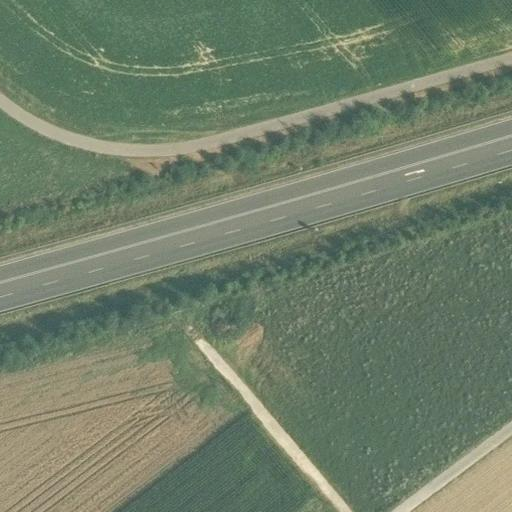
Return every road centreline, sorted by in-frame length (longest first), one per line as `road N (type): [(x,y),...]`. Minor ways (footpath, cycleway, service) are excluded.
road 1 (track): [(511,75),(199,164),(99,163),(45,145),(0,110)]
road 2 (trunk): [(0,290),(511,143)]
road 3 (track): [(338,511),(205,355)]
road 4 (track): [(401,511),(511,429)]
